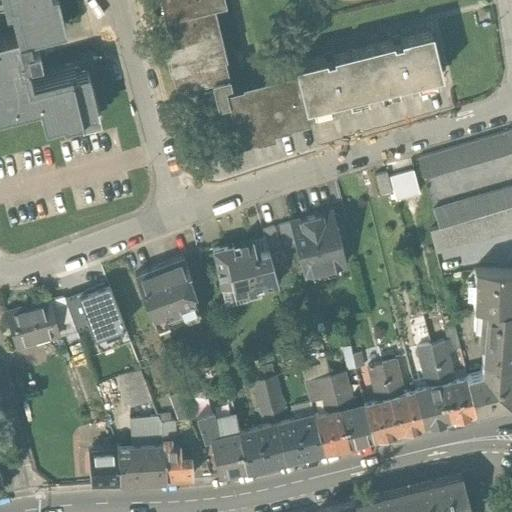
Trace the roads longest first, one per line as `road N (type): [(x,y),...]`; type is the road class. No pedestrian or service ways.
road 1 (secondary): [(485,445),(231,504),(62,511)]
road 2 (residential): [(172,214),(511,105)]
road 3 (residential): [(172,214),(115,0)]
road 4 (residential): [(0,276),(37,274),(172,214)]
